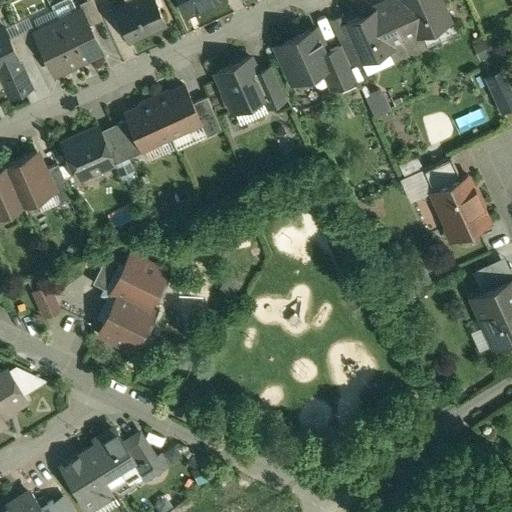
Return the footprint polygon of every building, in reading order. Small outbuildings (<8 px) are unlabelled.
[(102,17),(94,0),(81,0),(75,3),(77,8),(81,6),(89,23),(102,17)] [(128,0),(116,6),(115,3),(113,4),(128,40),(130,39),(129,36),(162,21),(164,24),(166,23),(156,0),(128,0)] [(179,0),(184,12),(210,0),(179,0)] [(346,20),(344,20),(361,58),(388,45),(391,51),(394,50),(396,56),(410,50),(387,0),(382,0),(372,4),(374,7),(346,20)] [(440,0),(387,0),(410,50),(413,48),(424,43),(425,41),(421,31),(448,18),(440,0)] [(89,23),(81,6),(77,8),(58,17),(78,59),(101,48),(89,23)] [(361,58),(344,20),(346,20),(342,11),(329,17),(341,42),(350,63),(361,58)] [(38,26),(34,29),(42,45),(54,71),(78,59),(58,17),(38,26)] [(36,22),(19,30),(29,51),(42,45),(34,29),(38,26),(36,22)] [(3,24),(0,25),(0,66),(11,90),(29,82),(3,24)] [(315,25),(275,43),(292,79),(331,61),(332,61),(326,49),(315,25)] [(341,42),(326,49),(332,61),(331,61),(340,82),(355,75),(350,63),(341,42)] [(250,54),(215,70),(223,85),(221,90),(225,99),(229,101),(233,108),(266,93),(267,92),(256,69),(250,54)] [(286,95),(271,63),(256,69),(267,92),(266,93),(270,102),(286,95)] [(170,91),(155,98),(171,132),(199,119),(201,119),(192,99),(184,82),(169,89),(170,91)] [(220,126),(206,93),(192,99),(201,119),(199,119),(206,133),(220,126)] [(155,98),(140,104),(140,103),(124,109),(127,115),(135,134),(141,146),(142,145),(171,132),(155,98)] [(127,115),(113,121),(122,140),(135,134),(127,115)] [(113,121),(100,127),(108,146),(122,140),(113,121)] [(98,123),(61,139),(77,175),(113,160),(114,159),(108,146),(100,127),(98,123)] [(135,134),(122,140),(128,154),(143,148),(142,145),(141,146),(135,134)] [(122,140),(108,146),(114,159),(113,160),(113,161),(128,154),(122,140)] [(35,148),(6,161),(5,161),(23,201),(52,187),(53,187),(44,166),(36,147),(35,147),(35,148)] [(450,154),(421,167),(432,189),(461,176),(450,154)] [(72,193),(57,160),(44,166),(53,187),(52,187),(58,199),(72,193)] [(5,162),(0,163),(0,210),(22,201),(23,201),(5,161),(5,162)] [(432,189),(431,190),(446,223),(451,220),(458,234),(460,237),(463,238),(466,239),(469,238),(472,236),(474,233),(474,230),(473,226),(489,219),(481,204),(480,204),(473,189),(474,188),(467,173),(461,176),(432,189)] [(129,250),(123,261),(118,259),(104,286),(114,291),(101,318),(103,319),(97,330),(134,348),(153,309),(149,307),(167,269),(129,250)] [(511,333),(511,275),(472,295),(494,342),(511,333)] [(48,282),(33,289),(44,314),(59,307),(48,282)] [(0,372),(0,419),(2,418),(0,415),(0,414),(26,398),(7,368),(0,372)] [(116,428),(83,449),(100,477),(102,475),(132,456),(133,455),(124,441),(116,428)] [(160,467),(139,433),(124,441),(133,455),(132,456),(144,477),(160,467)] [(83,449),(59,464),(85,506),(111,490),(102,475),(100,477),(83,449)] [(31,493),(0,511),(43,511),(40,505),(32,492),(31,492),(31,493)] [(63,511),(54,497),(40,505),(43,511),(63,511)] [(257,511),(241,499),(231,511),(257,511)]
